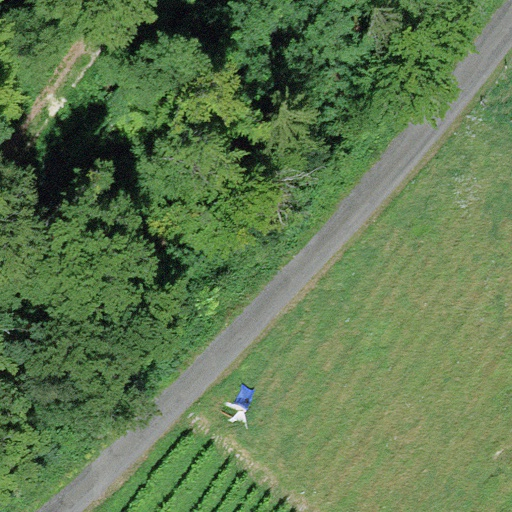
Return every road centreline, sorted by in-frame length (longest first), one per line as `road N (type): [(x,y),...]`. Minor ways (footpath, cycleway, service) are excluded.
road 1 (track): [(507,0),(318,238),(48,511)]
road 2 (track): [(0,179),(131,40),(152,0)]
